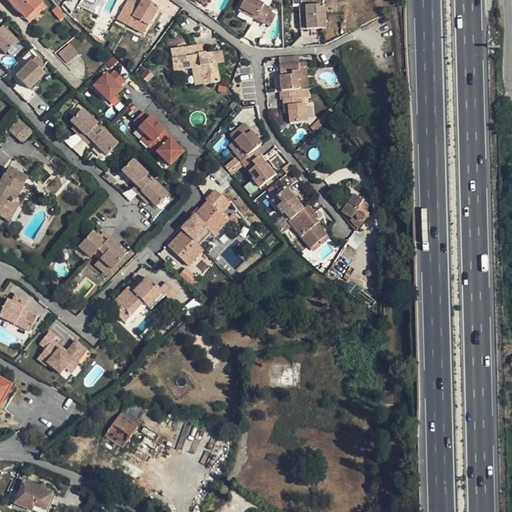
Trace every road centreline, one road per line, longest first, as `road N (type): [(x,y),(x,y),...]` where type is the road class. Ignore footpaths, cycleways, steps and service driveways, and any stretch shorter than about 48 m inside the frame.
road 1 (motorway): [(427,0),(441,511)]
road 2 (motorway): [(481,511),(467,0)]
road 3 (residential): [(134,511),(60,466),(0,453)]
